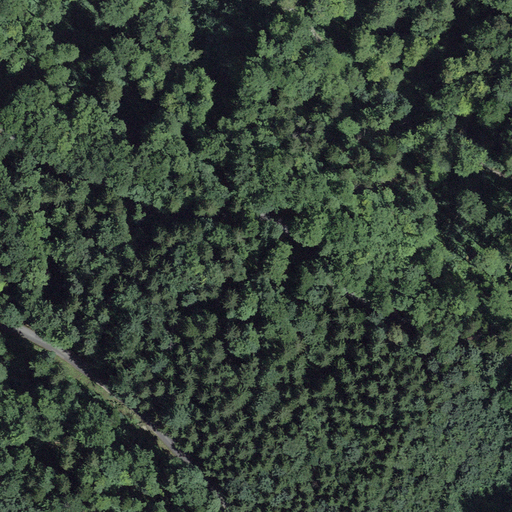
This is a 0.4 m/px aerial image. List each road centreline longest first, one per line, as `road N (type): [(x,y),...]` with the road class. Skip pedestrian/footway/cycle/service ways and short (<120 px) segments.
road 1 (unclassified): [(0,124),(38,155),(139,200),(267,217),(377,313),(511,358)]
road 2 (unclassified): [(236,511),(120,394),(0,315)]
